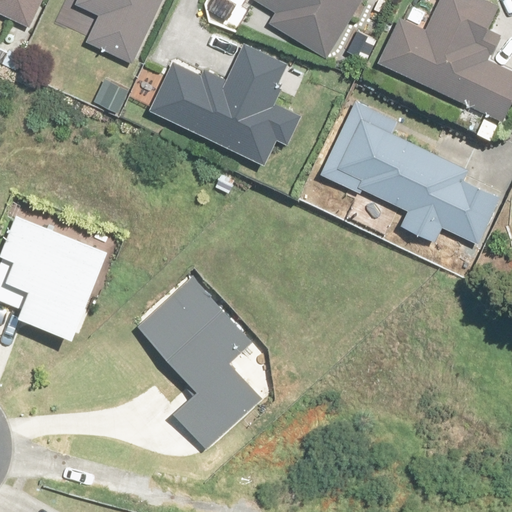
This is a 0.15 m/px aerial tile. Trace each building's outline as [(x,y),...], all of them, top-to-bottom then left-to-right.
[(0,0),(0,14),(32,29),(44,0),(0,0)] [(80,0),(78,5),(102,16),(89,43),(134,65),(165,0),(80,0)] [(328,58),(361,0),(258,0),(258,1),(277,11),(269,25),(328,58)] [(511,105),(511,70),(489,59),(502,34),(492,29),(503,7),(489,0),(440,0),(427,27),(404,16),(381,63),(487,117),(479,132),(495,139),(502,125),(511,105)] [(266,165),(278,139),(289,144),(303,115),(276,102),(293,67),(244,43),(227,79),(207,70),(204,77),(174,63),(152,110),(266,165)] [(437,244),(445,228),(479,244),(502,197),(464,179),(468,170),(396,135),(402,122),(360,102),(325,175),(357,190),(358,187),(411,212),(404,228),(437,244)] [(34,287),(24,315),(78,336),(112,248),(20,213),(5,253),(19,259),(11,278),(34,287)] [(138,322),(200,390),(176,412),(210,449),(263,400),(230,364),(256,341),(192,272),(138,322)]
